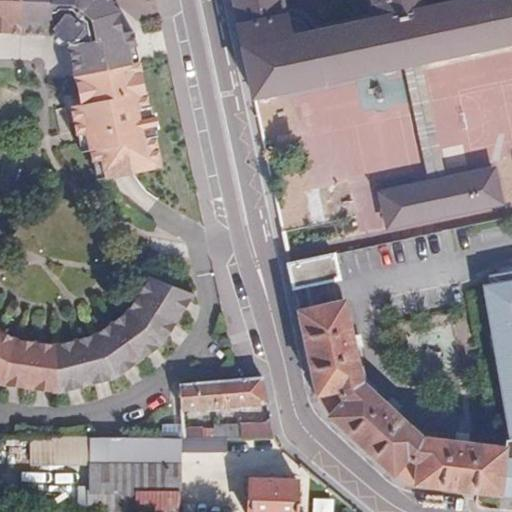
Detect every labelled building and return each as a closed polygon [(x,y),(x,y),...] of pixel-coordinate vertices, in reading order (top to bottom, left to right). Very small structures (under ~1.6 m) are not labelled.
[(0,0),(0,34),(50,36),(52,44),(54,46),(57,46),(65,43),(69,45),(81,105),(85,121),(75,123),(79,142),(81,150),(91,149),(98,178),(113,175),(124,172),(133,171),(160,165),(154,137),(157,136),(155,131),(151,111),(150,106),(148,106),(145,88),(132,33),(122,34),(117,11),(109,5),(104,0),(98,0),(98,1),(97,0),(0,0)] [(511,42),(511,0),(484,0),(421,13),(418,0),(419,0),(369,0),(371,9),(375,9),(378,22),(310,36),(288,41),(282,15),(279,0),(232,0),(254,98),(405,66),(423,62),(511,42)] [(288,14),(282,15),(288,41),(310,36),(310,33),(308,29),(306,24),(303,21),(299,19),(294,16),(288,14)] [(448,179),(423,62),(405,66),(430,182),(448,179)] [(71,107),(75,123),(85,121),(81,105),(71,107)] [(496,168),(448,179),(430,182),(384,192),(391,228),(503,203),(496,168)] [(283,233),(287,249),(336,239),(335,232),(333,222),(283,233)] [(369,225),(335,232),(336,239),(370,233),(369,225)] [(290,266),(295,289),(339,280),(335,257),(290,266)] [(511,272),(490,277),(493,294),(486,295),(509,425),(506,450),(424,439),(362,384),(345,303),(301,312),(319,397),(331,417),(391,472),(418,485),(501,495),(502,482),(511,483),(511,272)] [(0,385),(1,386),(61,394),(116,380),(163,345),(195,298),(149,279),(128,312),(97,333),(56,344),(18,339),(0,329),(0,385)] [(182,415),(269,409),(262,378),(238,380),(180,385),(182,415)] [(225,443),(276,443),(273,428),(230,427),(230,430),(213,430),(214,443),(225,443)] [(184,433),(185,443),(202,443),(202,433),(184,433)] [(225,458),(225,443),(214,443),(202,443),(185,443),(31,446),(31,460),(93,460),(94,482),(82,482),(82,500),(178,500),(178,511),(206,511),(206,494),(178,495),(178,458),(225,458)] [(266,479),(247,479),(245,511),(295,511),(297,481),(293,480),(293,476),(266,475),(266,479)] [(511,483),(502,482),(501,495),(511,496),(511,483)] [(323,511),(324,501),(309,500),(308,511),(323,511)]
